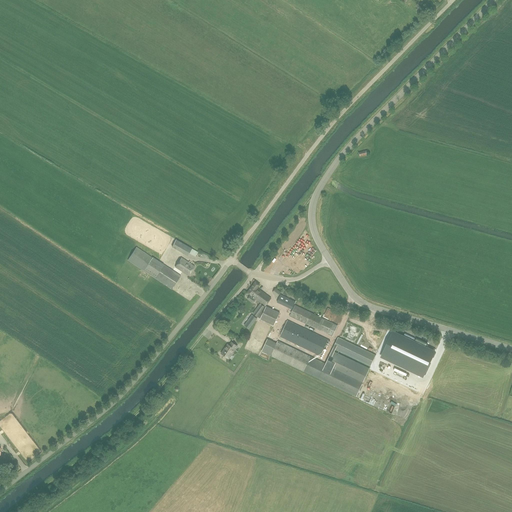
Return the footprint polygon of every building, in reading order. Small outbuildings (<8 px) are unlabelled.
[(151,226),(147,233),(188,256),(191,249),(151,226)] [(189,276),(195,266),(181,258),(175,267),(189,276)] [(172,289),(180,276),(163,265),(162,268),(150,260),(144,271),(172,289)] [(247,293),(251,296),(249,300),(253,303),(255,300),(254,300),(255,299),(265,306),(271,298),(257,288),(259,285),(255,282),(247,293)] [(277,302),(292,309),(295,302),(280,295),(277,302)] [(265,307),(261,304),(254,314),(258,316),(265,307)] [(295,305),(289,316),(332,337),(338,326),(295,305)] [(267,306),(260,319),(274,326),(280,313),(267,306)] [(321,356),(328,340),(287,320),(279,336),(321,356)] [(355,337),(359,328),(350,325),(347,334),(355,337)] [(381,355),(424,375),(435,352),(392,332),(381,355)] [(333,348),(335,349),(370,366),(376,355),(338,337),(333,348)] [(326,364),(310,356),(277,341),(276,343),(267,339),(261,351),(270,355),(303,371),(319,379),(356,397),(369,369),(334,351),(335,349),(333,348),(326,364)] [(228,344),(221,353),(228,359),(237,346),(231,342),(229,345),(228,344)]
